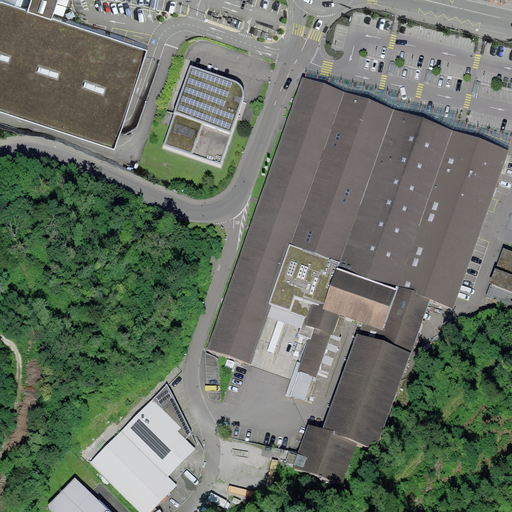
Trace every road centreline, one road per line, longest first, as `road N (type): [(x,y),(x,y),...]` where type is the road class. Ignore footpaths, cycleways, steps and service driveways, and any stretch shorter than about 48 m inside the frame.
road 1 (residential): [(226,207),(235,227),(191,369),(213,459),(209,481),(183,511)]
road 2 (residential): [(0,144),(40,146),(190,212),(226,207)]
road 3 (track): [(358,511),(385,493),(449,406),(511,352)]
road 4 (residential): [(226,207),(249,174),(313,5)]
road 5 (track): [(0,337),(15,350),(21,375),(0,452)]
